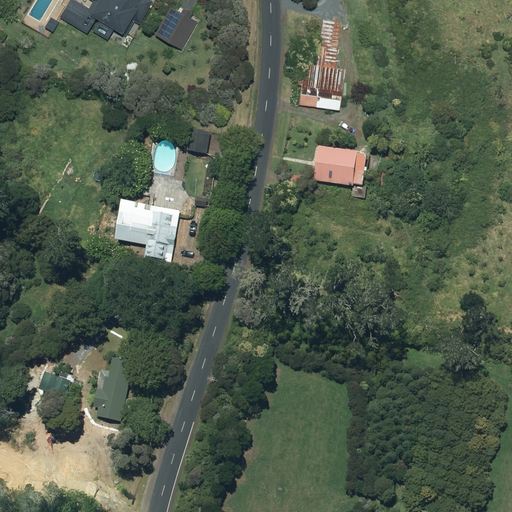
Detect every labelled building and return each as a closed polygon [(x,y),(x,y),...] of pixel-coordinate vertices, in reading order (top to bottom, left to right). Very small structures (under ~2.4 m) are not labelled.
[(91,0),(85,12),(123,34),(131,20),(137,24),(150,0),(91,0)] [(200,17),(173,2),(156,32),(183,47),(200,17)] [(296,104),(336,109),(342,68),(333,66),(338,21),(320,19),(315,64),(306,63),(305,76),(300,76),(296,104)] [(186,151),(207,154),(211,134),(190,130),(186,151)] [(352,186),(361,187),(365,156),(356,155),(356,153),(315,148),(311,182),(352,187),(352,186)] [(380,186),(392,187),(393,174),(381,173),(380,186)] [(282,188),(301,190),(302,177),(283,175),(282,188)] [(366,188),(353,186),(351,197),(364,199),(366,188)] [(206,199),(196,197),(194,205),(205,207),(206,199)] [(143,259),(171,263),(179,211),(119,202),(113,241),(145,246),(143,259)] [(96,418),(120,422),(128,383),(125,382),(129,363),(112,359),(108,379),(104,378),(101,391),(96,390),(92,408),(98,409),(96,418)] [(35,394),(59,404),(68,385),(43,374),(35,394)] [(79,511),(98,511),(104,498),(87,491),(79,511)]
